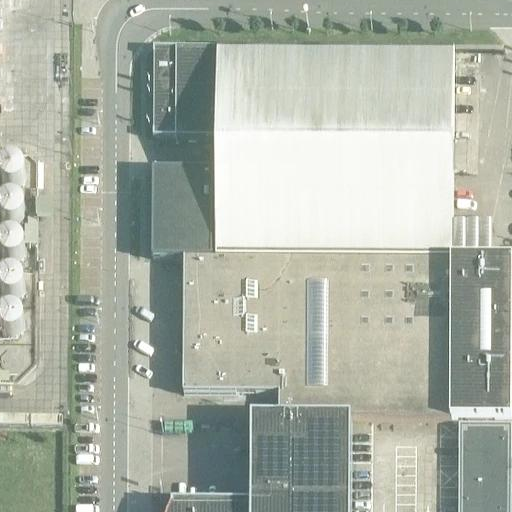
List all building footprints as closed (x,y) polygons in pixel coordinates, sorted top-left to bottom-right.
[(453,155),(454,54),(454,52),(218,51),(154,50),(154,58),(153,106),(158,106),(158,110),(158,115),(153,115),(153,133),(153,141),(154,141),(187,141),(219,141),(219,173),(216,173),(216,175),(213,175),(213,173),(153,173),(153,195),(158,195),(158,205),(153,205),(152,261),(184,262),(452,264),(452,262),(453,221),(453,182),(453,155)] [(23,186),(24,185),(25,183),(25,181),(26,179),(26,178),(26,177),(25,175),(25,174),(24,172),(23,171),(23,170),(21,169),(19,167),(17,166),(14,165),(12,165),(10,166),(8,166),(5,168),(4,169),(3,169),(3,170),(2,172),(1,174),(0,175),(0,176),(0,180),(0,181),(1,183),(2,185),(3,187),(5,189),(6,190),(8,190),(10,191),(12,191),(14,191),(17,191),(19,189),(21,188),(22,188),(23,186)] [(22,224),(23,222),(25,220),(25,218),(25,217),(25,215),(25,213),(24,211),(24,209),(23,208),(21,206),(19,204),(16,203),(14,203),(11,203),(8,203),(6,204),(4,206),(2,207),(1,209),(1,210),(0,211),(0,218),(1,221),(2,222),(3,224),(5,226),(6,227),(9,228),(10,228),(13,228),(15,228),(17,227),(19,226),(21,225),(22,224)] [(494,221),(453,221),(452,262),(452,264),(494,264),(494,221)] [(22,261),(23,259),(24,258),(24,257),(25,256),(25,254),(25,253),(25,252),(25,250),(25,249),(24,248),(23,246),(23,245),(21,244),(19,242),(17,241),(15,240),(13,240),(12,240),(9,240),(7,241),(6,242),(4,243),(3,243),(2,245),(1,247),(0,248),(0,256),(0,257),(1,260),(2,261),(4,263),(6,264),(8,265),(10,265),(13,266),(16,265),(17,265),(19,264),(20,263),(22,261)] [(498,249),(498,264),(511,264),(511,258),(511,249),(498,249)] [(452,264),(184,262),(184,340),(184,348),(184,358),(183,396),(279,397),(279,413),(279,423),(352,423),(452,424),(452,264)] [(511,424),(511,282),(511,264),(498,264),(494,264),(452,264),(452,424),(511,424)] [(1,282),(0,285),(0,284),(0,294),(0,295),(2,298),(3,299),(5,301),(6,302),(8,302),(11,303),(13,303),(14,303),(17,302),(19,301),(21,299),(23,297),(23,296),(24,294),(24,293),(25,292),(25,290),(25,288),(25,287),(24,286),(24,284),(23,283),(22,281),(20,280),(18,279),(16,278),(14,277),(11,277),(10,277),(7,278),(5,279),(3,280),(1,282)] [(22,335),(23,334),(24,331),(24,330),(24,329),(25,328),(25,326),(24,323),(23,322),(23,321),(22,319),(20,317),(18,316),(16,315),(14,314),(12,314),(10,314),(8,315),(5,316),(3,317),(2,319),(1,320),(0,321),(0,332),(1,334),(2,335),(4,337),(5,338),(8,339),(11,340),(12,340),(14,340),(17,339),(19,338),(20,336),(22,335)] [(351,511),(352,423),(279,423),(279,424),(252,424),(252,443),(251,464),(251,485),(251,507),(239,507),(172,507),(172,511),(171,511),(351,511)] [(510,511),(511,429),(459,429),(458,511),(510,511)]
